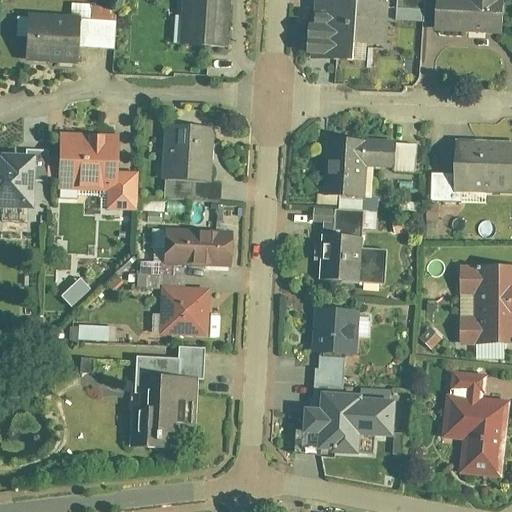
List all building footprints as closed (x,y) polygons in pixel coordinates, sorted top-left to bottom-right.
[(233,0),(186,0),(184,44),(230,46),(233,0)] [(381,2),(323,0),(320,0),(319,63),(354,64),(355,46),(379,47),(381,2)] [(424,21),(424,0),(395,0),(395,21),(424,21)] [(504,0),(427,0),(427,29),(503,31),(504,0)] [(83,17),(35,16),(34,62),(81,63),(82,46),(83,17)] [(83,17),(82,46),(118,47),(119,18),(83,17)] [(216,130),(171,127),(167,197),(223,200),(224,184),(213,183),(216,130)] [(51,130),(32,129),(31,156),(36,156),(50,156),(51,130)] [(112,192),(120,193),(121,173),(122,136),(64,135),(63,157),(62,175),(62,191),(112,192)] [(413,145),(328,140),(325,200),(365,203),(366,175),(411,178),(413,145)] [(511,147),(455,144),(452,193),(511,196),(511,147)] [(31,156),(0,154),(0,208),(34,209),(35,174),(36,156),(31,156)] [(35,174),(50,175),(50,156),(36,156),(35,174)] [(50,156),(50,175),(62,175),(63,157),(50,156)] [(112,192),(112,209),(141,210),(142,173),(121,173),(120,193),(112,192)] [(365,228),(324,226),(321,283),(387,287),(389,250),(364,248),(365,228)] [(237,233),(171,230),(169,264),(236,268),(237,233)] [(157,290),(157,263),(137,263),(137,290),(157,290)] [(511,272),(462,272),(463,346),(511,346),(511,272)] [(213,290),(165,288),(163,335),(210,338),(213,290)] [(365,314),(320,311),(316,367),(362,370),(365,314)] [(77,342),(107,342),(107,328),(77,327),(77,342)] [(208,380),(208,349),(181,348),(181,359),(140,358),(140,378),(201,380),(208,380)] [(201,380),(140,378),(139,393),(146,393),(146,409),(136,409),(135,449),(186,450),(187,403),(200,403),(201,380)] [(488,386),(457,382),(449,438),(466,441),(461,474),(502,479),(508,437),(502,436),(506,406),(485,403),(488,386)] [(397,400),(322,395),(318,451),(394,455),(397,400)]
